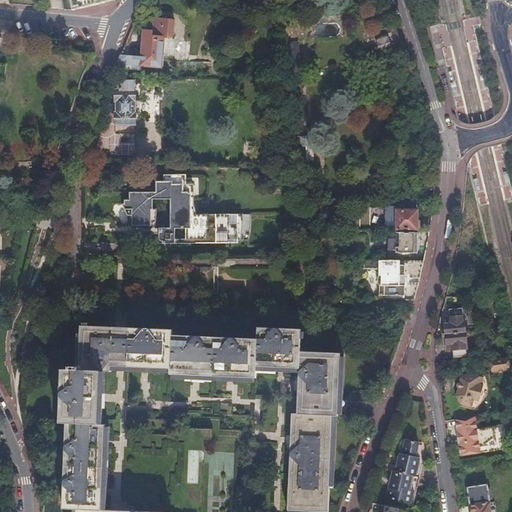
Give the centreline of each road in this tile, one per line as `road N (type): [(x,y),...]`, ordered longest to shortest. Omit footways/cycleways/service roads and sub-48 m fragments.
road 1 (residential): [(120,28),(73,179),(74,294)]
road 2 (residential): [(449,141),(445,224),(406,372)]
road 3 (residential): [(449,141),(398,0)]
road 4 (residential): [(406,372),(432,401),(446,511)]
road 5 (residential): [(406,372),(355,511)]
road 6 (residential): [(120,28),(0,15)]
